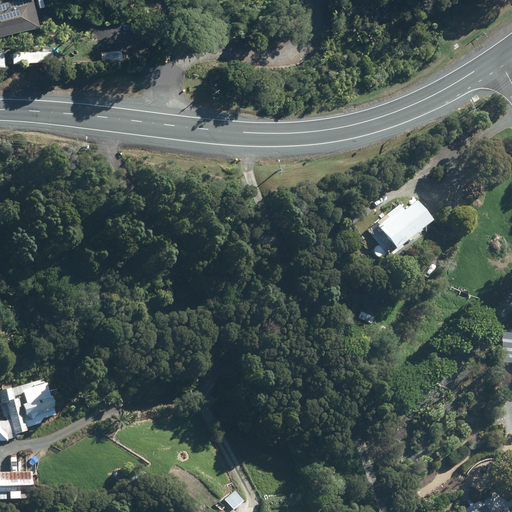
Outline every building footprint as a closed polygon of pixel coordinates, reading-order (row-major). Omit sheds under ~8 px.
[(0,0),(0,35),(34,26),(26,0),(0,0)] [(374,228),(391,250),(426,223),(411,204),(400,212),(397,209),(374,228)] [(340,302),(373,316),(382,296),(349,282),(340,302)] [(51,414),(38,381),(14,388),(16,394),(0,398),(0,401),(5,418),(0,418),(0,438),(0,439),(14,435),(13,432),(22,429),(20,422),(51,414)] [(39,468),(0,467),(0,494),(40,495),(39,468)] [(233,511),(244,502),(232,490),(222,500),(233,511)]
